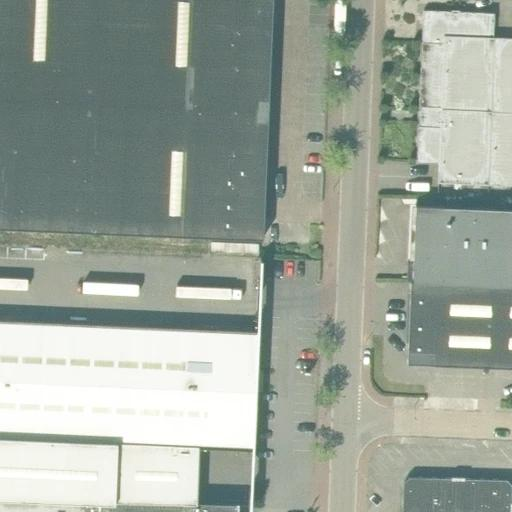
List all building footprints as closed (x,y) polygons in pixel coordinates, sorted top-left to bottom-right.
[(0,0),(0,226),(263,237),(272,0),(0,0)] [(493,36),(494,13),(423,10),(419,117),(441,118),(441,108),(507,109),(510,37),(493,36)] [(511,109),(507,109),(441,108),(441,118),(419,117),(417,162),(438,163),(438,182),(511,184),(511,109)] [(491,285),(511,285),(511,208),(415,204),(412,281),(491,285)] [(491,285),(412,281),(410,281),(407,362),(488,365),(491,285)] [(511,285),(491,285),(488,365),(511,366),(511,285)] [(0,318),(0,437),(199,446),(253,449),(259,330),(0,318)] [(0,437),(0,511),(238,511),(238,502),(198,501),(199,446),(0,437)] [(404,481),(402,511),(511,511),(511,501),(511,495),(511,484),(507,479),(409,476),(404,481)]
